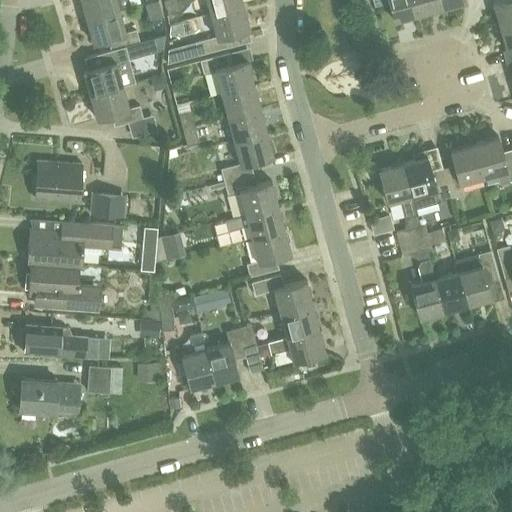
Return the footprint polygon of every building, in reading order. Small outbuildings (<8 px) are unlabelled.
[(81,0),(86,17),(119,7),(131,4),(129,0),(81,0)] [(164,0),(168,15),(180,12),(177,0),(164,0)] [(207,0),(210,12),(242,3),(240,0),(207,0)] [(394,19),(418,13),(415,0),(372,0),(374,6),(390,2),(394,19)] [(415,0),(418,13),(442,6),(440,0),(415,0)] [(511,0),(496,0),(493,1),(500,24),(511,21),(511,0)] [(242,3),(210,12),(216,35),(196,41),(199,53),(227,46),(224,34),(248,27),(242,3)] [(110,50),(139,42),(136,29),(126,32),(119,7),(86,17),(93,42),(106,38),(110,50)] [(511,21),(500,24),(506,48),(511,46),(511,21)] [(143,55),(139,42),(110,50),(113,62),(88,68),(83,70),(90,95),(123,85),(123,84),(134,81),(128,59),(143,55)] [(221,92),(253,83),(247,59),(232,63),(229,52),(201,59),(204,72),(215,69),(221,92)] [(150,77),(154,90),(165,87),(161,74),(150,77)] [(228,116),(260,108),(253,83),(221,92),(228,116)] [(139,105),(129,108),(123,86),(90,95),(96,119),(111,115),(114,126),(143,118),(139,105)] [(183,128),(195,125),(191,109),(189,103),(177,106),(179,112),(183,128)] [(234,138),(265,130),(260,108),(228,116),(234,138)] [(440,108),(406,117),(410,130),(443,120),(440,108)] [(187,144),(199,141),(195,125),(183,128),(187,144)] [(224,180),(252,172),(249,160),(272,154),(265,130),(234,138),(240,162),(221,167),(224,180)] [(475,140),(484,174),(496,171),(499,182),(510,179),(511,178),(511,147),(502,150),(498,134),(475,140)] [(460,180),(484,174),(475,140),(450,147),(454,162),(443,165),(451,195),(464,192),(460,180)] [(443,165),(431,168),(427,153),(403,160),(412,194),(415,208),(439,201),(438,198),(451,195),(443,165)] [(80,200),(82,162),(37,159),(35,197),(80,200)] [(415,208),(412,194),(403,160),(378,167),(387,200),(398,197),(404,218),(417,214),(415,208)] [(244,212),(277,203),(271,179),(255,183),(252,172),(224,180),(225,184),(227,192),(238,189),(244,212)] [(225,184),(224,180),(209,184),(210,188),(225,184)] [(91,191),(90,211),(113,213),(114,193),(91,191)] [(251,236),(284,227),(277,203),(244,212),(245,213),(226,219),(229,229),(248,224),(251,236)] [(501,217),(490,220),(492,231),(498,230),(502,223),(501,217)] [(30,261),(80,264),(81,246),(120,249),(122,224),(116,224),(111,224),(62,220),(61,232),(44,231),(42,235),(32,235),(30,261)] [(427,234),(426,231),(424,222),(395,230),(399,242),(427,234)] [(284,227),(251,236),(257,260),(247,262),(250,274),(278,267),(275,255),(290,251),(284,227)] [(426,231),(427,234),(430,243),(444,238),(442,227),(426,231)] [(450,241),(460,238),(458,228),(448,231),(450,241)] [(430,246),(430,243),(427,234),(399,242),(402,253),(430,246)] [(511,242),(496,247),(504,275),(511,273),(511,242)] [(458,269),(467,303),(491,296),(487,280),(498,277),(490,248),(477,252),(478,253),(455,259),(458,269)] [(154,270),(155,249),(143,249),(143,269),(154,270)] [(443,309),(434,275),(429,257),(420,259),(417,265),(421,279),(410,282),(419,316),(443,309)] [(78,290),(80,264),(30,261),(28,288),(39,288),(40,293),(57,294),(56,307),(97,310),(98,291),(78,290)] [(443,309),(467,303),(458,269),(434,275),(443,309)] [(280,312),(313,303),(306,278),(284,284),(280,272),(252,280),(255,294),(273,289),(280,312)] [(185,293),(183,286),(174,288),(176,295),(185,293)] [(199,309),(223,303),(219,288),(196,295),(199,309)] [(159,300),(162,329),(174,328),(171,299),(159,300)] [(286,336),(319,327),(313,303),(280,312),(286,335),(286,336)] [(242,341),(255,337),(251,321),(239,325),(242,341)] [(61,326),(26,323),(26,327),(22,329),(20,344),(25,346),(24,351),(85,355),(85,354),(96,355),(97,339),(86,338),(86,336),(72,335),(72,333),(72,332),(71,330),(70,329),(69,328),(68,327),(66,326),(65,326),(63,325),(61,326)] [(246,355),(242,341),(239,325),(226,328),(229,340),(205,346),(214,380),(238,373),(234,358),(245,355),(246,355)] [(286,336),(286,335),(266,340),(270,354),(290,348),(293,360),(326,351),(319,327),(286,336)] [(246,355),(245,355),(249,370),(263,366),(255,337),(242,341),(246,355)] [(191,386),(214,380),(205,346),(182,352),(191,386)] [(137,379),(162,378),(162,360),(136,362),(137,379)] [(109,391),(111,365),(89,364),(87,390),(109,391)] [(296,365),(278,369),(281,381),(299,377),(296,365)] [(78,411),(79,409),(80,382),(57,381),(22,378),(20,407),(59,410),(78,411)] [(422,436),(412,438),(418,461),(428,459),(422,436)]
